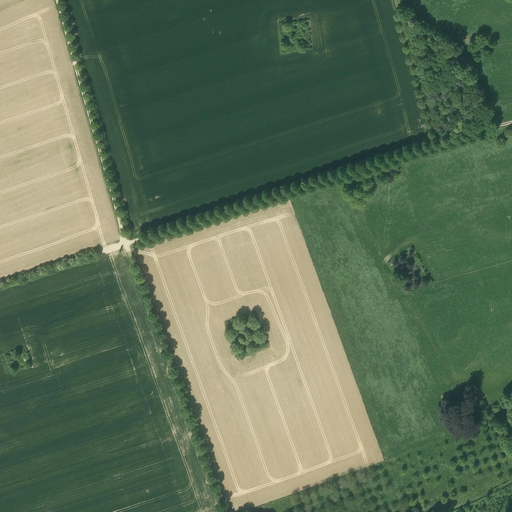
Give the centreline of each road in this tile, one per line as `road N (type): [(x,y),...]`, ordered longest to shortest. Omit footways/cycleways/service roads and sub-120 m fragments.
road 1 (track): [(126,244),(511,122)]
road 2 (track): [(222,511),(126,244)]
road 3 (track): [(126,244),(56,0)]
